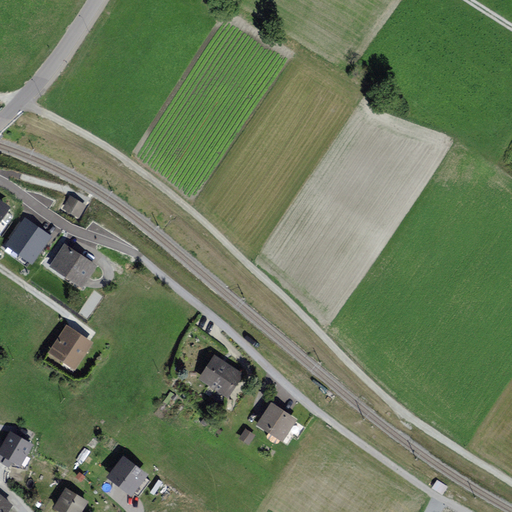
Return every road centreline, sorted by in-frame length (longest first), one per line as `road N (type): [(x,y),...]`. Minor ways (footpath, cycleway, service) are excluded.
road 1 (track): [(23,102),(173,194),(393,404),(511,483)]
road 2 (residential): [(462,511),(304,401),(135,254),(77,234),(0,183)]
road 3 (tertiary): [(0,123),(96,0)]
